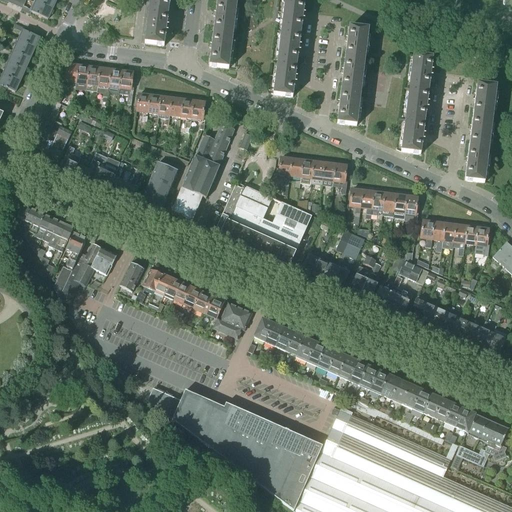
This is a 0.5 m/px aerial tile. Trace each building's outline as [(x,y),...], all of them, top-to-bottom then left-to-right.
[(7,3),(22,9),(23,7),(26,0),(25,0),(8,0),(8,1),(7,3)] [(35,0),(37,0),(36,3),(52,10),(56,0),(35,0)] [(149,6),(148,13),(168,15),(169,3),(169,2),(170,2),(169,0),(149,0),(149,5),(149,6)] [(282,25),(281,32),(300,35),(302,22),(303,16),(304,2),(286,0),(284,0),(284,7),(283,8),(284,8),(283,13),(283,14),(282,19),(282,25),(281,24),(281,25),(282,25)] [(52,10),(36,3),(32,11),(31,13),(47,21),(52,10)] [(214,23),(213,35),(232,37),(233,31),(234,31),(234,30),(233,30),(234,25),(234,24),(235,19),(235,14),(236,14),(236,13),(236,6),(217,4),(215,16),(214,23)] [(168,15),(148,13),(147,20),(147,26),(146,26),(146,31),(145,37),(144,45),(164,47),(165,34),(166,34),(166,28),(168,15)] [(346,48),(345,61),(364,63),(365,56),(365,55),(366,50),(366,45),(367,45),(367,44),(367,39),(368,38),(367,38),(368,31),(349,28),(347,42),(346,48)] [(22,33),(18,42),(34,50),(39,39),(23,32),(22,33)] [(278,57),(277,64),(296,66),(298,55),(298,54),(299,47),(300,35),(281,32),(280,39),(279,40),(280,40),(279,45),(279,46),(278,50),(278,51),(278,56),(277,56),(277,57),(278,57)] [(232,37),(213,35),(211,47),(211,48),(210,54),(211,54),(209,68),(228,70),(229,62),(230,63),(230,62),(229,62),(230,57),(230,56),(231,51),(231,45),(232,45),(232,37)] [(18,42),(13,53),(29,61),(34,50),(18,42)] [(13,53),(8,64),(24,72),(29,61),(13,53)] [(409,82),(409,89),(428,92),(430,80),(430,79),(431,73),(430,73),(432,59),(413,57),(412,65),(411,65),(412,65),(411,70),(411,71),(410,76),(410,82),(409,82)] [(342,81),(341,92),(360,95),(361,88),(361,87),(362,82),(362,81),(363,77),(363,76),(363,71),(364,70),(363,70),(364,63),(345,61),(343,73),(342,80),(342,81)] [(8,64),(3,75),(20,83),(24,72),(8,64)] [(296,66),(277,64),(276,71),(276,72),(275,77),(275,78),(274,82),(274,83),(274,88),(273,88),(273,89),(274,89),(273,96),(292,99),(294,85),(295,79),(296,66)] [(64,83),(76,85),(78,68),(66,66),(64,83)] [(76,85),(75,91),(86,93),(86,89),(88,69),(78,68),(76,85)] [(86,93),(96,94),(99,70),(88,69),(86,89),(86,93)] [(102,97),(107,98),(110,72),(99,70),(96,94),(103,95),(102,97)] [(110,72),(108,94),(118,96),(119,94),(121,73),(110,72)] [(133,75),(121,73),(119,94),(118,96),(124,96),(128,97),(127,101),(126,106),(131,106),(133,91),(134,86),(135,78),(132,78),(133,75)] [(20,83),(3,75),(0,82),(0,87),(5,90),(7,91),(15,94),(20,83)] [(474,105),(473,118),(492,120),(493,113),(493,112),(494,107),(494,102),(495,102),(495,101),(494,101),(495,96),(495,95),(496,88),(477,85),(475,99),(474,105)] [(406,114),(405,121),(424,123),(426,111),(427,104),(428,92),(409,89),(408,96),(407,96),(407,97),(408,97),(407,102),(407,103),(406,108),(406,113),(405,113),(405,114),(406,114)] [(52,102),(58,105),(63,95),(57,92),(52,102)] [(360,95),(341,92),(339,105),(338,111),(337,125),(356,127),(357,120),(357,119),(358,114),(358,113),(359,108),(359,103),(360,103),(360,102),(359,102),(360,95)] [(136,113),(148,115),(150,98),(138,96),(136,113)] [(148,115),(159,116),(161,99),(150,98),(148,115)] [(169,121),(169,117),(171,100),(161,99),(159,116),(158,120),(168,121),(169,121)] [(169,117),(180,118),(182,102),(171,100),(169,117)] [(180,118),(192,120),(194,103),(182,102),(180,118)] [(194,103),(192,120),(202,121),(203,115),(205,116),(206,108),(204,108),(204,105),(194,103)] [(48,108),(45,113),(56,118),(59,113),(48,108)] [(45,113),(43,119),(54,124),(56,118),(45,113)] [(85,118),(83,122),(100,130),(101,126),(85,118)] [(470,138),(469,149),(488,152),(489,145),(489,144),(490,139),(490,138),(490,134),(491,134),(491,133),(490,133),(491,128),(491,127),(492,120),(473,118),(471,129),(471,130),(470,137),(470,138)] [(43,119),(40,124),(51,129),(54,124),(43,119)] [(424,123),(405,121),(404,128),(403,129),(404,129),(403,134),(403,135),(402,139),(402,140),(402,145),(401,145),(401,146),(402,146),(401,153),(420,156),(422,143),(423,136),(424,123)] [(38,130),(46,134),(49,135),(51,129),(40,124),(38,130)] [(77,129),(83,132),(88,135),(91,130),(85,128),(79,125),(77,129)] [(192,163),(191,165),(172,213),(180,216),(181,217),(183,217),(183,218),(184,218),(192,221),(195,216),(202,199),(205,200),(234,131),(221,125),(214,142),(206,138),(206,137),(207,137),(206,136),(206,135),(205,135),(205,134),(204,134),(203,135),(202,136),(202,137),(202,138),(203,138),(203,139),(195,156),(193,155),(190,162),(192,163)] [(57,134),(53,144),(64,149),(72,133),(61,127),(57,134)] [(239,149),(248,153),(255,135),(246,131),(239,149)] [(110,143),(113,136),(111,135),(105,132),(102,139),(110,143)] [(30,157),(38,160),(47,141),(48,139),(48,138),(49,135),(46,134),(41,145),(36,143),(30,157)] [(38,160),(46,164),(52,151),(49,150),(53,144),(47,141),(38,160)] [(52,151),(46,164),(55,168),(64,149),(53,144),(49,150),(52,151)] [(62,163),(61,166),(61,167),(62,167),(63,168),(65,169),(64,172),(73,176),(77,167),(81,160),(77,158),(72,156),(74,151),(74,150),(70,148),(69,148),(69,149),(68,151),(62,163)] [(488,152),(469,149),(467,161),(467,162),(466,168),(464,182),(484,184),(485,177),(485,176),(486,171),(486,170),(486,165),(487,165),(486,165),(487,160),(487,159),(488,152)] [(77,167),(73,176),(82,180),(86,171),(88,172),(91,164),(81,160),(77,167)] [(280,160),(279,170),(278,177),(284,177),(284,182),(289,181),(289,178),(291,161),(280,160)] [(108,169),(100,188),(109,192),(115,178),(114,178),(118,170),(117,170),(119,166),(107,161),(104,168),(108,169)] [(289,178),(300,179),(302,162),(291,161),(289,178)] [(300,179),(311,181),(313,164),(302,162),(300,179)] [(82,180),(91,184),(99,166),(92,163),(91,164),(88,172),(86,171),(82,180)] [(321,187),(321,186),(322,182),(324,165),(313,164),(311,181),(310,184),(311,184),(311,186),(321,187)] [(157,165),(151,179),(171,187),(177,173),(157,165)] [(324,165),(322,182),(321,186),(321,187),(332,189),(332,188),(333,183),(335,166),(324,165)] [(91,184),(100,188),(108,169),(104,168),(99,166),(91,184)] [(336,167),(335,166),(333,183),(332,188),(341,190),(341,194),(340,196),(345,197),(346,189),(347,180),(349,171),(346,171),(346,168),(336,167)] [(109,192),(116,195),(122,181),(119,180),(122,172),(121,171),(118,170),(114,178),(115,178),(109,192)] [(137,171),(134,176),(133,179),(138,181),(141,173),(141,172),(137,171)] [(116,195),(124,199),(130,185),(127,183),(130,175),(126,173),(122,181),(116,195)] [(130,185),(124,199),(133,203),(139,189),(135,187),(138,181),(133,179),(130,185)] [(151,179),(146,192),(166,201),(171,187),(151,179)] [(215,234),(220,236),(242,186),(237,184),(214,234),(215,234)] [(219,238),(229,242),(252,191),(242,186),(220,236),(219,238)] [(229,242),(239,247),(263,196),(262,195),(252,191),(229,242)] [(349,208),(360,210),(362,193),(351,191),(349,208)] [(166,201),(146,192),(140,206),(160,214),(166,201)] [(370,221),(371,217),(371,215),(370,215),(373,194),(362,193),(360,210),(366,210),(366,216),(366,220),(370,221)] [(381,222),(382,218),(382,216),(381,216),(384,195),(373,194),(370,215),(371,215),(371,217),(377,218),(377,222),(381,222)] [(382,216),(382,218),(392,219),(393,214),(392,214),(394,197),(384,195),(381,216),(382,216)] [(239,247),(249,251),(249,250),(263,221),(272,200),(271,200),(263,196),(239,247)] [(392,214),(393,214),(403,215),(405,198),(394,197),(392,214)] [(405,198),(403,215),(402,219),(404,219),(403,223),(417,224),(419,205),(418,205),(417,205),(417,200),(405,198)] [(21,221),(24,222),(30,209),(22,206),(22,208),(16,205),(9,221),(8,231),(19,234),(21,229),(17,228),(21,221)] [(259,255),(268,260),(292,209),(291,208),(291,209),(282,205),(272,225),(259,254),(259,255)] [(25,239),(28,233),(37,213),(30,209),(24,222),(27,224),(24,231),(25,232),(23,237),(25,239)] [(268,260),(278,264),(302,213),(301,213),(292,209),(268,260)] [(35,228),(38,229),(44,216),(37,213),(28,233),(32,235),(35,228)] [(302,213),(278,264),(289,269),(312,218),(302,213)] [(34,238),(41,241),(51,219),(44,216),(38,229),(34,238)] [(41,241),(49,245),(58,223),(51,219),(41,241)] [(249,251),(259,255),(259,254),(272,225),(263,221),(249,250),(249,251)] [(47,247),(54,250),(65,226),(58,223),(49,245),(47,247)] [(322,223),(319,229),(327,233),(330,227),(322,223)] [(430,250),(431,241),(433,224),(422,223),(420,240),(426,241),(425,249),(430,250)] [(441,254),(441,250),(444,226),(433,224),(431,241),(436,242),(435,253),(441,254)] [(65,226),(54,250),(62,254),(73,229),(65,226)] [(451,251),(452,249),(454,227),(444,226),(441,250),(451,251)] [(462,258),(464,245),(465,228),(454,227),(452,249),(458,250),(457,257),(462,258)] [(464,245),(475,247),(476,230),(465,228),(464,245)] [(475,247),(474,250),(474,255),(483,256),(483,258),(487,258),(490,238),(487,237),(488,231),(476,230),(475,247)] [(335,252),(342,254),(342,255),(351,236),(344,233),(335,252)] [(68,280),(73,269),(86,241),(73,236),(65,252),(71,255),(69,261),(66,268),(65,270),(63,269),(55,287),(52,289),(58,298),(60,297),(64,289),(68,281),(68,280)] [(342,255),(345,256),(345,255),(355,260),(364,241),(351,236),(342,255)] [(30,247),(35,255),(38,250),(39,248),(31,245),(30,247)] [(79,272),(73,269),(68,280),(82,287),(95,259),(100,250),(92,246),(79,272)] [(497,264),(501,268),(511,255),(511,253),(504,246),(494,258),(499,262),(497,264)] [(35,255),(40,262),(42,259),(45,253),(38,250),(35,255)] [(100,250),(95,259),(112,267),(117,257),(100,250)] [(405,260),(404,263),(411,266),(412,255),(406,254),(405,260)] [(506,269),(511,273),(511,272),(511,255),(501,268),(504,271),(506,269)] [(306,274),(310,276),(317,261),(308,256),(300,272),(302,273),(303,274),(305,275),(306,274)] [(318,280),(322,282),(329,266),(323,263),(325,258),(319,256),(317,261),(310,276),(315,278),(315,279),(318,281),(318,280)] [(404,263),(405,260),(398,257),(395,264),(397,265),(393,272),(399,274),(404,263)] [(363,265),(372,269),(374,265),(375,262),(366,258),(363,265)] [(45,270),(47,266),(49,262),(42,259),(40,262),(45,270)] [(112,267),(95,259),(82,287),(85,288),(93,271),(106,278),(112,267)] [(416,266),(428,271),(428,266),(417,261),(416,266)] [(392,314),(402,293),(397,290),(402,281),(399,279),(401,277),(408,280),(413,267),(411,266),(404,263),(399,274),(394,285),(383,309),(384,310),(387,312),(388,311),(392,313),(392,314)] [(131,264),(125,276),(137,282),(143,271),(131,264)] [(369,274),(359,298),(360,299),(361,300),(363,301),(364,300),(369,303),(377,286),(371,283),(373,278),(375,279),(380,268),(374,265),(372,269),(369,274)] [(47,266),(45,270),(50,278),(54,269),(47,266)] [(326,283),(331,286),(338,270),(329,266),(322,282),(323,283),(325,284),(326,283)] [(413,267),(408,280),(422,287),(426,280),(433,283),(435,277),(428,274),(422,271),(413,267)] [(338,270),(331,286),(336,288),(336,289),(339,290),(340,289),(341,290),(349,275),(338,270)] [(348,293),(359,298),(369,274),(359,270),(348,293)] [(146,290),(154,293),(162,276),(161,276),(160,275),(158,274),(156,274),(149,271),(141,288),(146,290)] [(137,282),(125,276),(119,289),(131,295),(137,282)] [(154,293),(163,297),(171,281),(167,279),(167,278),(164,276),(163,277),(162,276),(154,293)] [(59,302),(60,302),(70,306),(79,286),(68,281),(64,289),(60,297),(58,298),(57,299),(59,302)] [(163,297),(173,302),(180,285),(179,283),(177,282),(175,283),(171,281),(163,297)] [(445,284),(438,281),(435,286),(443,290),(445,284)] [(381,308),(383,309),(394,285),(388,283),(386,288),(381,285),(372,304),(377,306),(376,307),(381,309),(381,308)] [(173,302),(182,306),(190,289),(186,288),(186,286),(183,285),(182,285),(180,285),(173,302)] [(456,289),(449,286),(446,292),(454,295),(456,289)] [(182,306),(192,310),(199,293),(198,292),(196,291),(194,291),(190,289),(182,306)] [(402,293),(392,314),(398,317),(398,316),(402,318),(412,297),(405,294),(406,292),(403,290),(402,293)] [(467,294),(460,291),(457,296),(465,299),(467,294)] [(135,303),(141,306),(145,297),(139,293),(135,303)] [(192,310),(206,317),(210,308),(206,306),(210,298),(209,298),(208,296),(205,295),(204,296),(199,293),(192,310)] [(478,299),(470,296),(468,301),(476,304),(478,299)] [(209,336),(210,334),(217,320),(224,304),(219,302),(220,301),(215,299),(215,300),(210,298),(206,306),(210,308),(206,317),(212,319),(211,322),(209,321),(206,329),(204,334),(209,336)] [(417,298),(416,301),(409,317),(420,322),(427,306),(428,303),(417,298)] [(489,304),(482,301),(480,306),(487,309),(489,304)] [(213,330),(225,336),(237,309),(228,306),(221,322),(217,320),(210,334),(211,334),(213,330)] [(420,322),(431,327),(438,311),(427,306),(420,322)] [(237,309),(225,336),(237,341),(242,331),(244,332),(251,316),(237,309)] [(431,327),(442,332),(449,316),(438,311),(431,327)] [(442,332),(453,337),(460,321),(449,316),(442,332)] [(260,342),(264,344),(267,336),(272,325),(262,320),(261,321),(254,336),(254,337),(255,337),(261,340),(260,342)] [(453,337),(464,342),(471,326),(460,321),(453,337)] [(269,343),(275,346),(280,336),(283,329),(272,325),(267,336),(264,344),(268,346),(269,343)] [(464,342),(475,346),(482,331),(471,326),(464,342)] [(275,349),(285,353),(292,336),(293,334),(283,329),(280,336),(275,346),(276,346),(275,349)] [(475,346),(485,351),(492,335),(482,331),(475,346)] [(296,357),(304,340),(304,339),(298,336),(293,334),(292,336),(285,353),(296,358),(296,357)] [(492,335),(485,351),(498,357),(502,349),(500,348),(504,341),(492,335)] [(304,340),(296,357),(302,359),(301,361),(306,364),(307,361),(314,345),(304,340)] [(307,361),(317,366),(324,349),(314,345),(307,361)] [(255,348),(251,346),(250,346),(247,353),(252,355),(255,348)] [(317,366),(328,371),(335,354),(324,349),(317,366)] [(328,371),(338,375),(346,359),(335,354),(328,371)] [(348,382),(349,380),(356,363),(346,359),(338,375),(345,378),(344,380),(348,382)] [(349,380),(359,385),(367,368),(356,363),(349,380)] [(358,387),(369,392),(378,373),(367,368),(359,385),(358,387)] [(380,397),(381,394),(380,394),(388,378),(378,373),(369,392),(380,397)] [(380,394),(381,394),(388,397),(387,400),(390,401),(391,399),(399,383),(388,378),(380,394)] [(391,399),(402,404),(409,387),(399,383),(391,399)] [(401,407),(411,411),(420,392),(409,387),(402,404),(401,407)] [(450,462),(339,412),(323,448),(322,448),(299,437),(225,405),(223,409),(222,409),(220,409),(218,409),(217,409),(215,408),(214,407),(213,406),(211,405),(210,404),(210,403),(185,392),(174,417),(167,413),(173,399),(153,390),(147,403),(171,422),(306,511),(511,511),(511,510),(443,479),(450,462)] [(423,413),(423,412),(430,397),(420,392),(411,411),(422,416),(423,413)] [(429,417),(433,419),(441,400),(430,396),(430,397),(423,412),(430,415),(429,417)] [(438,419),(445,422),(452,405),(441,400),(433,419),(437,421),(438,419)] [(450,427),(455,429),(463,410),(452,405),(445,422),(451,425),(450,427)] [(460,429),(467,432),(474,415),(463,410),(455,429),(459,431),(460,429)] [(478,441),(479,439),(486,422),(481,420),(481,418),(478,417),(476,418),(475,418),(468,434),(475,437),(474,439),(478,441)] [(479,439),(488,443),(496,427),(486,422),(479,439)] [(492,456),(494,462),(494,463),(506,458),(504,454),(506,449),(500,447),(501,445),(502,446),(506,445),(505,441),(503,440),(507,432),(506,431),(507,429),(501,427),(501,429),(496,427),(488,443),(488,445),(485,452),(486,453),(488,454),(488,456),(488,457),(491,455),(492,456)] [(486,459),(478,456),(460,448),(450,469),(457,472),(462,460),(468,462),(482,468),(486,459)] [(481,450),(478,456),(486,459),(488,456),(488,454),(486,453),(485,452),(481,450)]
